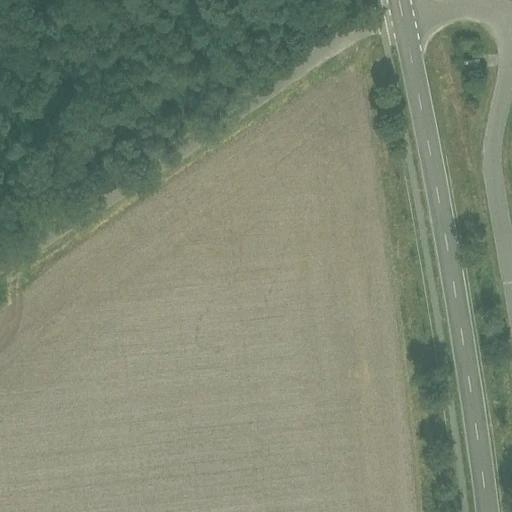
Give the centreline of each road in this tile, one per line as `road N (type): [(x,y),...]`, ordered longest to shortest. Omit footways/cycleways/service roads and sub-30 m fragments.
road 1 (tertiary): [(399,25),(483,511)]
road 2 (track): [(399,25),(344,42),(0,258)]
